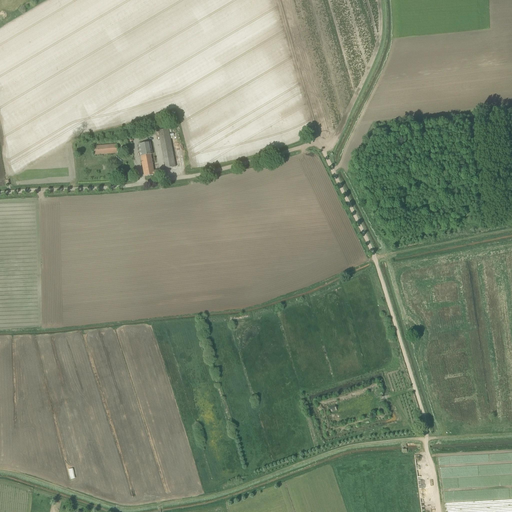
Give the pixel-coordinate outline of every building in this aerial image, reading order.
[(153,126),(157,129),(157,130),(162,125),(158,122),(153,126)] [(158,131),(165,169),(175,167),(168,129),(158,131)] [(141,156),(150,154),(152,154),(150,142),(138,145),(140,156),(141,156)] [(118,153),(117,144),(94,147),(94,155),(118,153)] [(159,174),(159,170),(153,171),(150,154),(141,156),(144,177),(159,174)]
